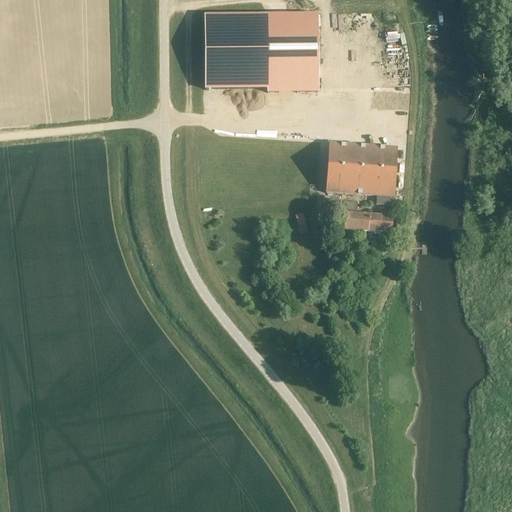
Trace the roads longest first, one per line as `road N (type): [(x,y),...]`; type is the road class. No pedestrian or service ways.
road 1 (track): [(162,6),(189,5),(197,234),(252,328),(349,456),(367,511)]
road 2 (unclassified): [(344,511),(335,467),(267,369),(213,310),(179,243),(162,137),(163,0)]
road 3 (track): [(0,135),(162,121)]
